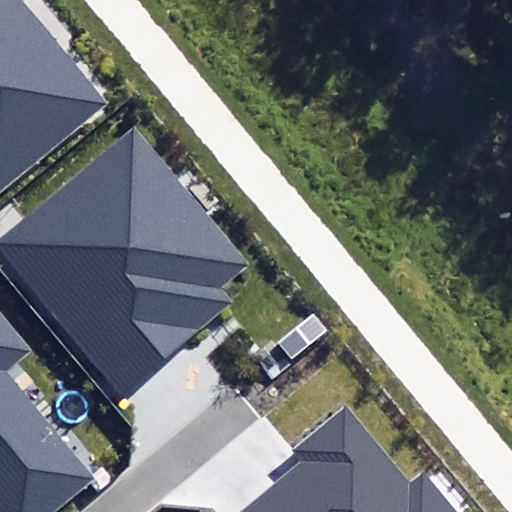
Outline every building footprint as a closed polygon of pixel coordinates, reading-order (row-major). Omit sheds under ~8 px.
[(0,0),(0,192),(107,106),(20,0),(0,0)] [(0,238),(0,248),(122,395),(233,304),(220,289),(251,264),(136,126),(0,238)] [(278,343),(292,359),(326,329),(312,313),(278,343)] [(0,511),(47,511),(91,476),(2,370),(27,349),(0,317),(0,511)] [(411,482),(344,406),(293,450),(304,461),(245,511),(455,511),(421,473),(411,482)]
